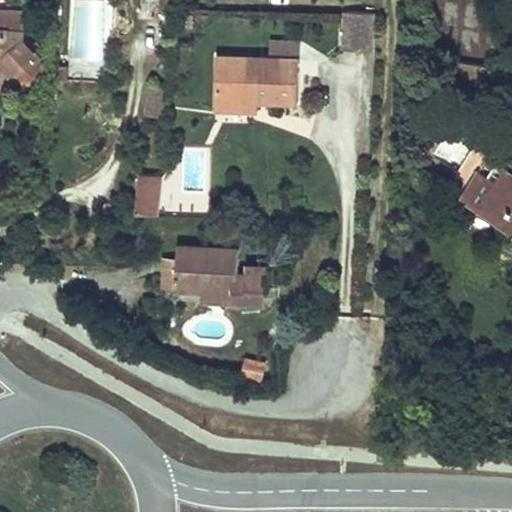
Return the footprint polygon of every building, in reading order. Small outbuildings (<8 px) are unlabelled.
[(0,0),(0,55),(6,56),(5,62),(12,71),(32,71),(50,58),(25,35),(27,8),(0,6),(0,0)] [(346,11),(343,49),(374,51),(375,13),(346,11)] [(273,53),(216,50),(212,108),(240,110),(241,96),(254,97),(304,100),(307,39),(274,38),(273,53)] [(493,66),(466,65),(466,82),(492,83),(493,66)] [(142,85),(139,117),(160,118),(162,83),(142,85)] [(254,97),(241,96),(240,110),(253,111),(254,97)] [(482,209),(506,167),(498,164),(488,181),(477,174),(464,199),(482,209)] [(511,170),(506,167),(482,209),(511,227),(511,170)] [(136,169),(133,209),(155,211),(158,171),(136,169)] [(239,248),(179,244),(178,257),(176,290),(203,291),(244,293),(244,304),(266,305),(268,274),(247,273),(238,273),(239,248)] [(176,290),(178,257),(166,257),(164,290),(176,290)] [(269,266),(247,265),(247,273),(268,274),(269,266)] [(244,293),(203,291),(203,301),(244,304),(244,293)] [(272,360),(250,356),(246,374),(268,378),(272,360)]
